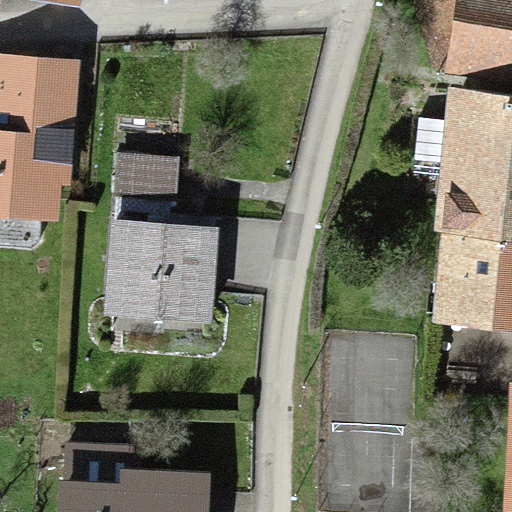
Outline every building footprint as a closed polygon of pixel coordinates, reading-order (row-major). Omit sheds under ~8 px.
[(65,0),(0,0),(0,3),(64,11),(65,0)] [(511,0),(416,0),(408,57),(445,62),(444,75),(511,84),(511,0)] [(70,77),(0,70),(0,226),(56,232),(70,77)] [(511,91),(447,85),(432,231),(442,232),(433,322),(511,329),(511,91)] [(159,166),(111,163),(109,203),(157,206),(159,166)] [(200,236),(104,235),(102,327),(199,328),(200,236)] [(132,455),(55,454),(54,490),(111,491),(112,483),(131,483),(132,455)] [(54,490),(48,489),(46,511),(188,511),(189,485),(131,483),(112,483),(111,491),(54,490)]
